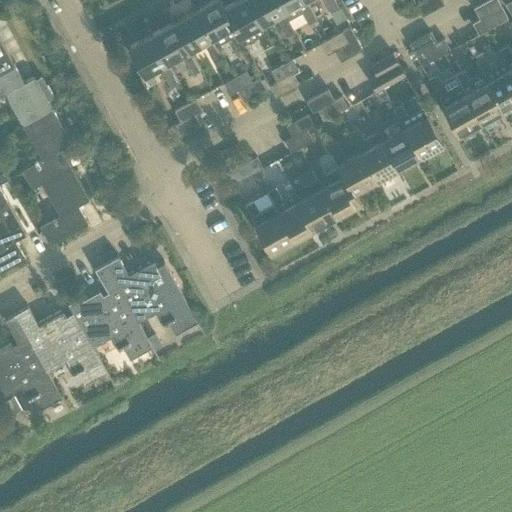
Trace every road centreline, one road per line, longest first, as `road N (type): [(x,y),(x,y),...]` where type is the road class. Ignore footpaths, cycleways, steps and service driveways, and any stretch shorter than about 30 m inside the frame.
road 1 (residential): [(150,175),(473,0)]
road 2 (residential): [(150,175),(52,0)]
road 3 (residential): [(0,300),(166,203)]
